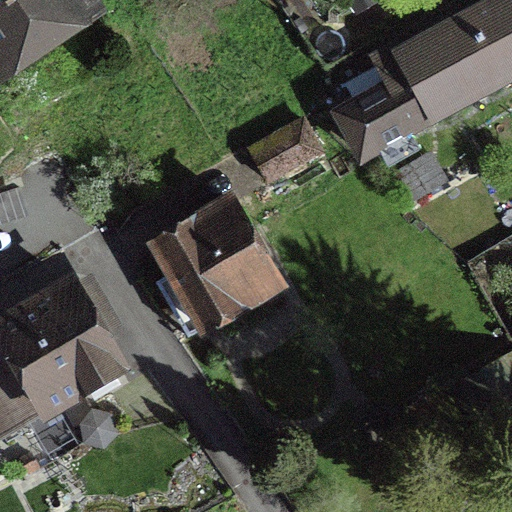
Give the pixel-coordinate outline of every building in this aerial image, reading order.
[(0,0),(0,73),(90,15),(79,0),(0,0)] [(511,80),(511,39),(490,0),(487,0),(376,60),(415,133),(511,80)] [(306,118),(252,149),(271,183),(325,152),(306,118)] [(265,293),(215,205),(131,251),(180,340),(265,293)] [(110,337),(78,279),(0,322),(0,344),(12,365),(0,371),(0,427),(9,443),(99,394),(77,355),(110,337)] [(511,385),(497,361),(463,382),(505,452),(511,447),(511,385)] [(440,392),(408,409),(439,463),(470,446),(440,392)]
